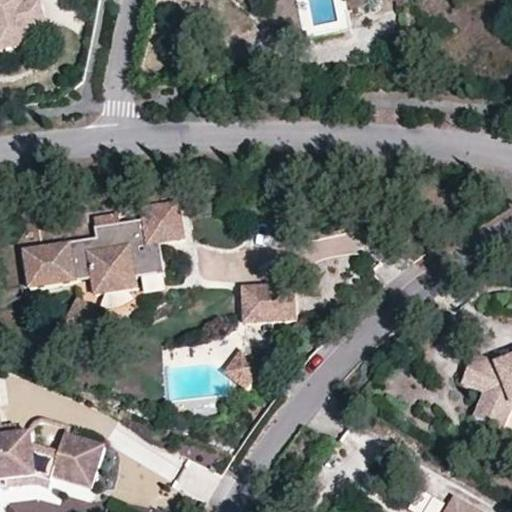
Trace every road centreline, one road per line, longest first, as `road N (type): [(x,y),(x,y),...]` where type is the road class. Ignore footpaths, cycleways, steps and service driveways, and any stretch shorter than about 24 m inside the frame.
road 1 (residential): [(232,511),(332,368),(444,272),(511,232)]
road 2 (residential): [(115,137),(298,135),(511,154)]
road 3 (residential): [(115,137),(131,0)]
